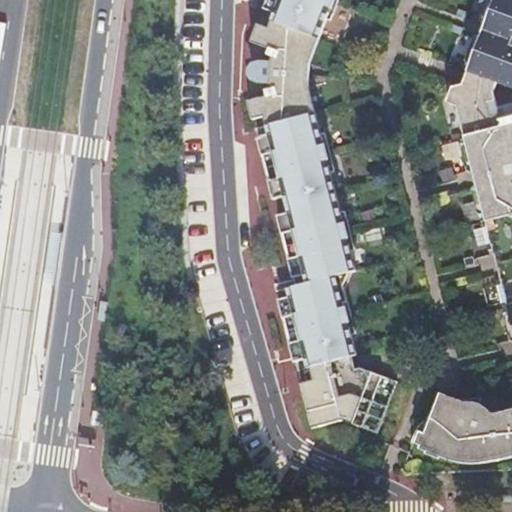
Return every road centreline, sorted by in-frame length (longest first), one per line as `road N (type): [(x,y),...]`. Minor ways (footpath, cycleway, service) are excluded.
road 1 (residential): [(221,0),(226,235),(279,432),(303,452),(383,487),(409,511)]
road 2 (primary): [(40,511),(102,0)]
